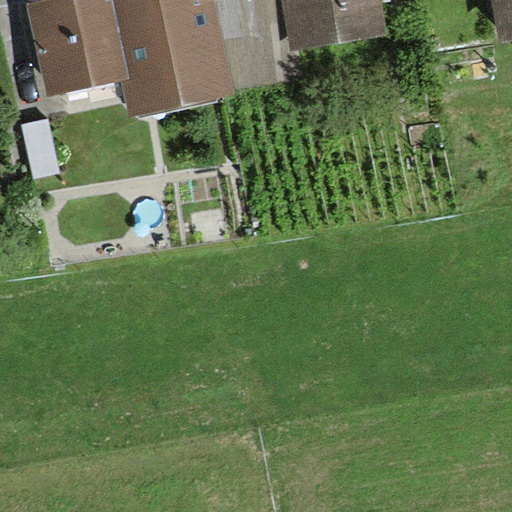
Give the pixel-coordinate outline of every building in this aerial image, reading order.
[(113,0),(47,0),(26,5),(47,97),(122,81),(131,79),(113,0)] [(214,0),(113,0),(131,79),(122,81),(130,118),(235,95),(214,0)] [(299,0),(300,32),(375,31),(374,0),(299,0)] [(511,0),(499,0),(505,32),(511,31),(511,0)] [(437,146),(434,114),(401,117),(404,149),(437,146)] [(55,175),(41,121),(17,127),(31,181),(55,175)]
